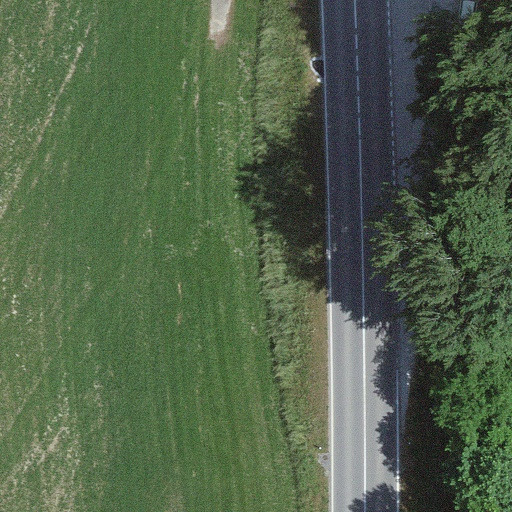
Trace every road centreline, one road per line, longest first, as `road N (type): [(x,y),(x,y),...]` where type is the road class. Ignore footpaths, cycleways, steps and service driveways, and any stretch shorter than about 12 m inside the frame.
road 1 (primary): [(349,0),(358,511)]
road 2 (track): [(358,295),(414,141),(427,0)]
